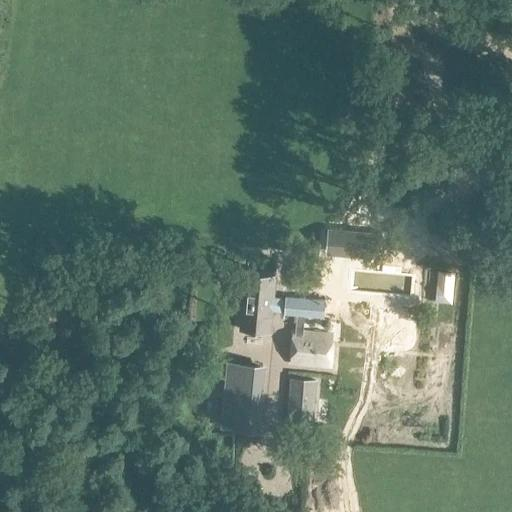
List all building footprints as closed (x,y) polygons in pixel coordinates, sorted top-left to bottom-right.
[(371,246),(322,242),(320,261),(370,266),(371,246)] [(324,315),(321,315),(323,300),(325,300),(325,299),(286,295),(285,298),(273,297),(275,276),(247,273),(242,329),(270,332),(272,310),(284,311),(284,314),(298,315),(296,330),(296,331),(294,331),(291,363),(330,366),(333,334),(304,331),(306,315),(324,317),(324,315)] [(439,277),(438,286),(452,287),(453,278),(439,277)] [(232,363),(254,366),(255,355),(233,353),(232,363)] [(234,364),(228,428),(256,431),(262,367),(234,364)] [(292,378),(289,399),(293,400),(290,423),(310,426),(316,382),(292,378)]
